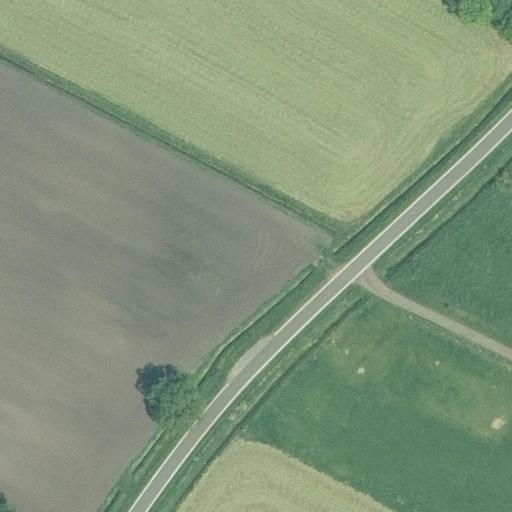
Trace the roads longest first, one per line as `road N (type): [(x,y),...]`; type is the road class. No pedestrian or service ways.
road 1 (unclassified): [(123,511),(171,448),(511,121)]
road 2 (track): [(359,267),(511,345)]
